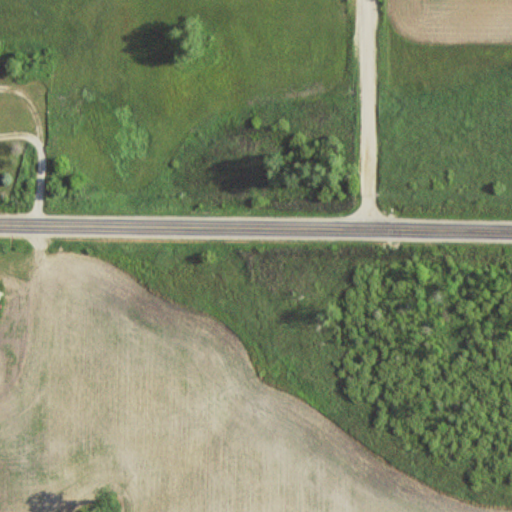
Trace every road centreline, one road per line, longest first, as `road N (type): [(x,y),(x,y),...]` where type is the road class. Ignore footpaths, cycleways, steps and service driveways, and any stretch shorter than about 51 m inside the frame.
road 1 (tertiary): [(511,228),(0,224)]
road 2 (residential): [(371,227),(368,0)]
